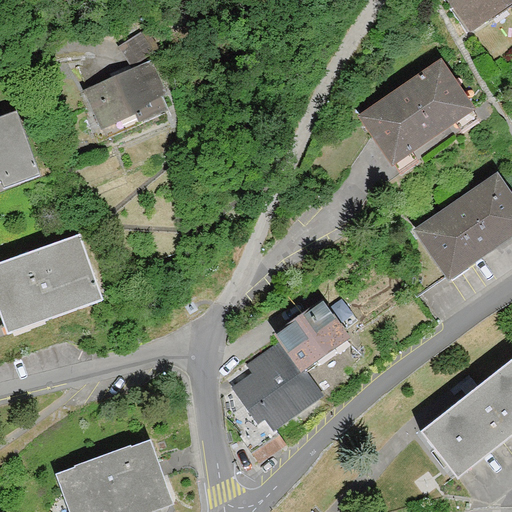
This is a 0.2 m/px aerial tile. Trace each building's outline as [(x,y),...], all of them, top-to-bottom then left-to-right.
[(511,0),(451,0),(472,29),(511,2),(511,0)] [(125,37),(135,61),(163,49),(153,25),(125,37)] [(85,86),(106,138),(167,113),(147,61),(85,86)] [(361,117),(392,164),(471,111),(439,64),(361,117)] [(0,115),(0,182),(37,169),(16,110),(0,115)] [(418,230),(449,276),(511,234),(511,201),(496,178),(418,230)] [(0,264),(0,312),(5,327),(99,294),(79,236),(0,264)] [(241,437),(258,461),(284,443),(273,428),(320,395),(304,373),(348,342),(322,304),(277,335),(282,343),(252,363),(258,372),(235,388),(247,405),(229,417),(242,435),(241,437)] [(511,362),(422,433),(456,475),(511,430),(511,362)] [(56,473),(70,511),(129,511),(171,497),(151,439),(56,473)]
